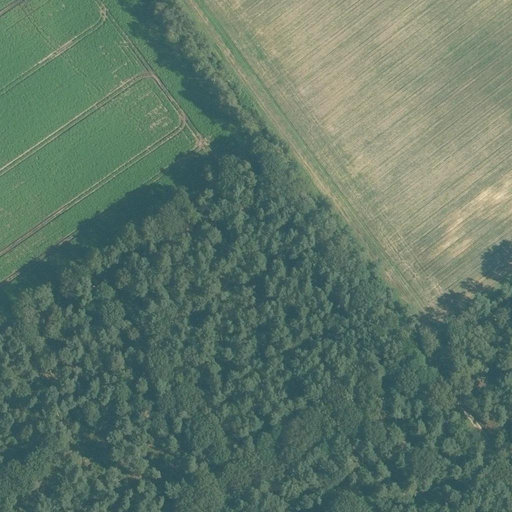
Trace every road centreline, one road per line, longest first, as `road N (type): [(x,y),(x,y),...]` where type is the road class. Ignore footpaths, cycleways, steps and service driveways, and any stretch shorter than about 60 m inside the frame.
road 1 (track): [(158,0),(436,367)]
road 2 (track): [(191,511),(382,395),(511,302)]
